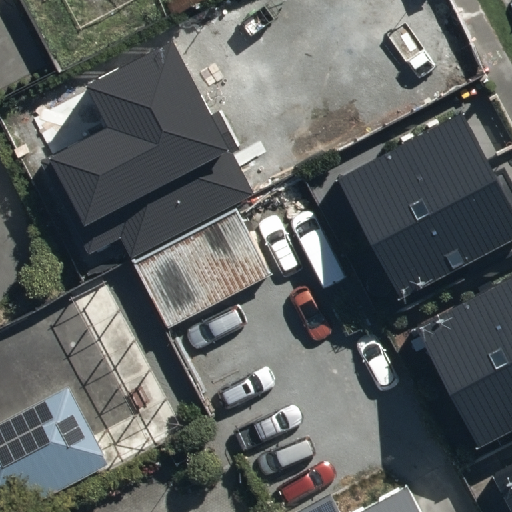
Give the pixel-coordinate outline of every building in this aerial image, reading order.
[(511,217),(453,108),(312,184),(373,299),(511,224),(511,217)] [(240,210),(138,261),(172,327),(273,276),(240,210)] [(511,418),(511,276),(400,335),(459,446),(511,418)] [(0,511),(29,511),(121,466),(76,381),(0,420),(0,511)] [(511,511),(511,458),(480,475),(499,511),(511,511)] [(416,511),(406,492),(368,511),(334,511),(329,500),(305,511),(416,511)]
